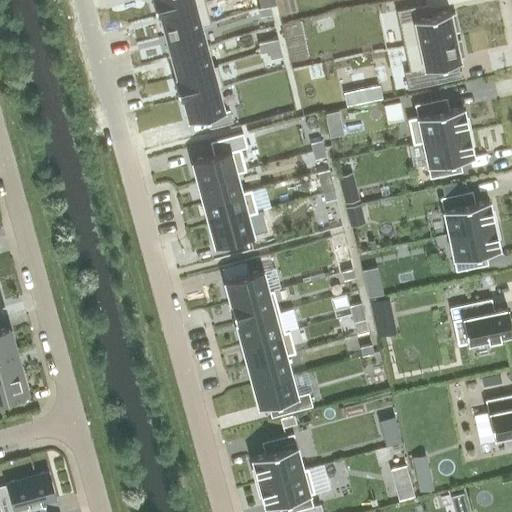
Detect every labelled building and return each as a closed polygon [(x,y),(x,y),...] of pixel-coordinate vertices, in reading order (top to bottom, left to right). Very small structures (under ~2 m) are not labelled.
[(150,0),(155,15),(158,15),(158,14),(204,1),(204,0),(150,0)] [(204,1),(158,14),(158,15),(164,35),(201,25),(210,22),(204,1)] [(419,4),(395,10),(403,46),(454,35),(453,30),(457,29),(454,14),(450,15),(449,10),(422,16),(419,4)] [(271,14),(269,7),(257,10),(259,17),(271,14)] [(201,25),(164,35),(169,56),(206,46),(201,25)] [(454,35),(403,46),(408,70),(403,71),(407,88),(436,81),(433,66),(460,60),(459,56),(463,55),(459,39),(455,40),(454,35)] [(279,47),(277,39),(258,44),(260,52),(268,50),(279,47)] [(206,46),(169,56),(175,76),(175,77),(212,67),(212,66),(206,46)] [(282,56),(279,47),(268,50),(270,59),(282,56)] [(175,76),(172,77),(178,98),(178,99),(181,98),(180,97),(218,87),(218,88),(222,87),(222,86),(217,65),(217,64),(212,66),(212,67),(175,77),(175,76)] [(218,87),(180,97),(181,98),(187,120),(206,115),(209,127),(232,121),(228,109),(224,110),(218,88),(218,87)] [(407,118),(412,143),(470,131),(467,117),(464,117),(462,107),(443,111),(440,98),(413,104),(416,116),(407,118)] [(330,111),(333,132),(346,131),(343,109),(330,111)] [(470,131),(412,143),(412,144),(421,142),(429,178),(456,172),(453,160),(472,156),(470,145),(472,144),(470,131)] [(312,151),(323,148),(321,140),(309,143),(312,151)] [(245,170),(239,147),(190,160),(196,182),(235,171),(236,172),(245,170)] [(323,148),(312,151),(314,159),(325,156),(323,148)] [(235,171),(196,182),(202,203),(241,192),(241,191),(236,172),(235,171)] [(322,193),(333,190),(331,181),(320,184),(322,193)] [(341,190),(344,203),(359,199),(356,186),(341,190)] [(241,192),(202,203),(208,224),(247,213),(247,214),(256,212),(250,189),(241,191),(241,192)] [(335,198),(333,190),(322,193),(324,201),(335,198)] [(440,198),(447,235),(496,225),(493,211),(490,212),(488,201),(469,205),(467,193),(440,198)] [(321,209),(326,226),(344,221),(339,204),(321,209)] [(247,213),(208,224),(213,245),(252,235),(247,214),(247,213)] [(496,225),(447,235),(455,272),(482,266),(480,254),(498,250),(496,239),(499,239),(496,225)] [(339,263),(341,271),(352,268),(350,260),(339,263)] [(352,268),(341,271),(343,280),(354,277),(352,268)] [(262,270),(223,280),(229,302),(268,291),(268,290),(262,270)] [(229,302),(235,323),(278,311),(272,289),(268,290),(268,291),(229,302)] [(485,299),(449,307),(457,344),(511,333),(511,331),(511,330),(511,320),(511,318),(509,318),(507,307),(488,311),(485,299)] [(349,305),(351,313),(363,310),(361,302),(349,305)] [(363,310),(351,313),(353,322),(365,318),(363,310)] [(278,311),(235,323),(240,344),(284,332),(284,331),(278,311)] [(0,353),(15,350),(9,328),(0,330),(0,353)] [(240,344),(246,364),(285,354),(285,355),(294,352),(288,330),(284,331),(284,332),(240,344)] [(373,353),(371,344),(359,347),(361,356),(373,353)] [(0,353),(0,376),(20,371),(15,350),(0,353)] [(246,364),(252,385),(291,375),(285,355),(285,354),(246,364)] [(0,400),(27,393),(20,371),(0,376),(0,400)] [(291,375),(252,385),(257,407),(284,400),(288,412),(311,405),(308,392),(296,395),(291,375)] [(484,399),(492,437),(511,432),(511,397),(511,394),(484,399)] [(302,469),(292,432),(266,440),(269,452),(250,457),(253,467),(251,468),(254,482),(302,469)] [(418,454),(423,488),(436,486),(431,452),(418,454)] [(412,462),(396,463),(400,497),(416,495),(412,462)] [(307,468),(255,482),(258,496),(261,495),(264,506),(282,501),(285,511),(287,511),(312,505),(309,493),(314,492),(307,468)] [(47,471),(5,482),(10,499),(0,502),(0,507),(1,511),(27,511),(26,507),(55,499),(47,471)]
